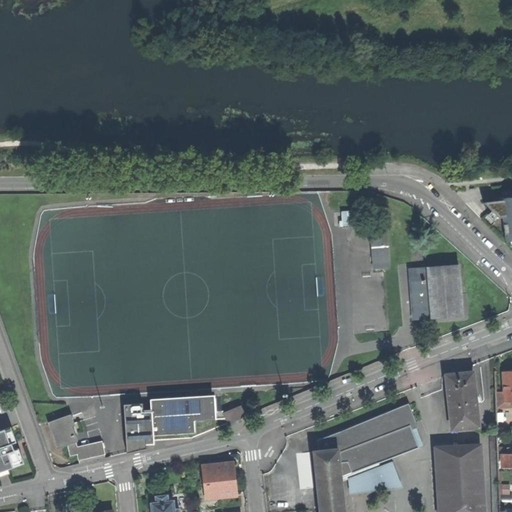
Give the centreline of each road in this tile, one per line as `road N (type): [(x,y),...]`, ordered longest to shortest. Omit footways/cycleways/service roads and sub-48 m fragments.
road 1 (residential): [(248,431),(511,325)]
road 2 (residential): [(0,344),(50,483)]
road 3 (residential): [(122,468),(248,431)]
